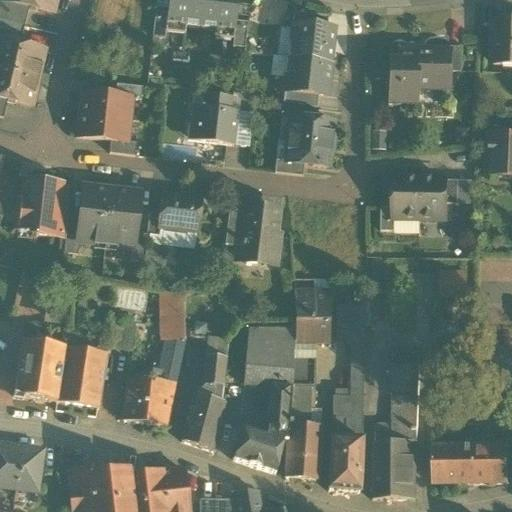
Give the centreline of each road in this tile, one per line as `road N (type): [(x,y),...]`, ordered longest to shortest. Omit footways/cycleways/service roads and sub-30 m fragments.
road 1 (residential): [(358,0),(354,191),(42,153)]
road 2 (residential): [(0,424),(106,435),(341,511)]
road 3 (residential): [(42,153),(78,0)]
